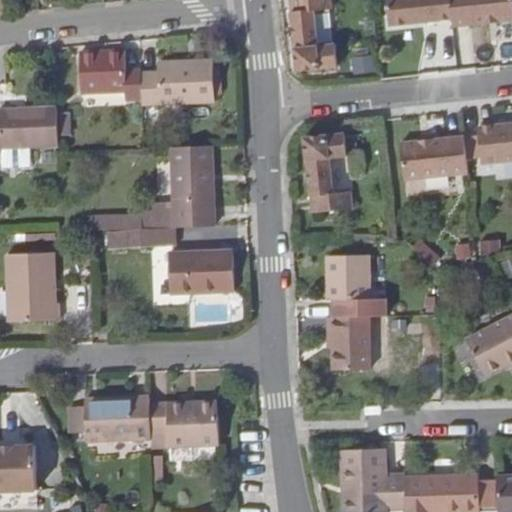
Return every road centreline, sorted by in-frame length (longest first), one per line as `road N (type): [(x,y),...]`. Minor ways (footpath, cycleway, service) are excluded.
road 1 (residential): [(0,368),(274,354)]
road 2 (residential): [(0,32),(257,4)]
road 3 (residential): [(274,354),(267,107)]
road 4 (residential): [(267,107),(511,82)]
road 5 (residential): [(291,511),(274,354)]
road 6 (residential): [(363,423),(511,419)]
